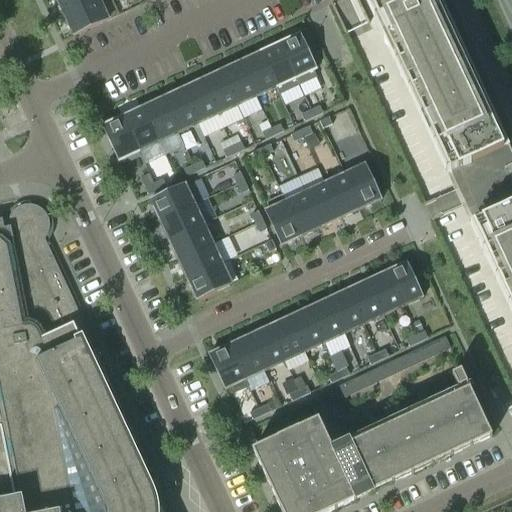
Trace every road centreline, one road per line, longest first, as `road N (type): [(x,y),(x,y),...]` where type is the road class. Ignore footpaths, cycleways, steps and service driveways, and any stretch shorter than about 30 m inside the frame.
road 1 (residential): [(404,231),(147,356)]
road 2 (residential): [(252,0),(30,103)]
road 3 (residential): [(147,356),(60,165)]
road 4 (residential): [(224,511),(147,356)]
